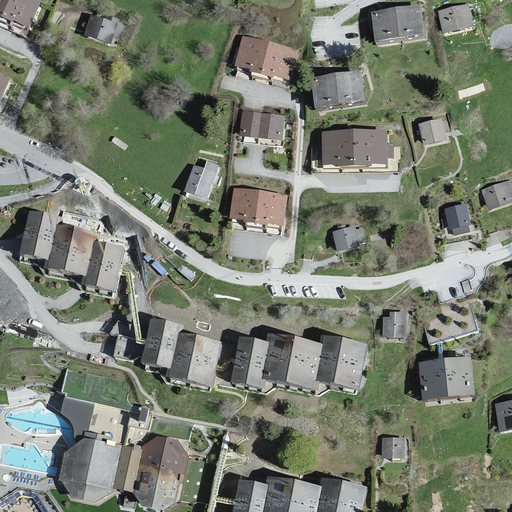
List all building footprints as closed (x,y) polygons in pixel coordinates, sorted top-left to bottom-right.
[(46,5),(32,0),(0,0),(0,18),(35,32),(46,5)] [(476,6),(446,14),(452,38),(482,31),(476,6)] [(400,16),(384,19),(389,50),(439,41),(433,10),(400,16)] [(109,24),(96,20),(90,40),(116,47),(118,39),(121,40),(126,25),(110,20),(109,24)] [(304,55),(248,42),(241,70),(298,83),(304,55)] [(16,82),(0,76),(0,106),(5,109),(16,82)] [(372,76),(324,84),(329,115),(377,108),(372,76)] [(287,118),(246,116),(245,139),(286,141),(287,118)] [(448,123),(427,130),(433,150),(454,143),(448,123)] [(399,135),(330,138),(332,168),(351,167),(351,172),(399,170),(399,160),(400,160),(399,135)] [(213,201),(222,168),(213,166),(211,172),(199,169),(192,196),(213,201)] [(511,184),(489,194),(497,214),(511,208),(511,184)] [(292,199),(240,193),(236,222),(288,229),(292,199)] [(472,208),(451,215),(458,236),(479,229),(472,208)] [(68,222),(39,217),(31,260),(63,266),(61,276),(97,282),(96,292),(126,297),(133,253),(106,248),(107,239),(67,232),(68,222)] [(360,229),(339,236),(345,255),(366,248),(360,229)] [(412,340),(411,314),(396,315),(396,320),(387,320),(388,341),(412,340)] [(117,355),(134,358),(140,323),(117,319),(115,335),(120,336),(117,355)] [(191,327),(161,323),(155,365),(187,369),(186,378),(225,383),(230,343),(190,338),(191,327)] [(371,386),(378,345),(331,338),(330,344),(277,336),(276,343),(251,339),(245,381),(274,386),(276,378),(328,387),(329,379),(371,386)] [(473,360),(420,366),(426,405),(477,401),(473,360)] [(124,381),(68,369),(63,396),(66,400),(62,416),(67,419),(71,423),(74,428),(76,434),(76,443),(78,447),(86,442),(144,452),(148,449),(154,411),(133,406),(127,400),(128,394),(123,387),(124,381)] [(511,432),(511,403),(501,406),(507,434),(511,432)] [(409,438),(389,440),(390,458),(411,457),(409,438)] [(203,503),(210,464),(191,461),(180,444),(160,440),(148,449),(144,452),(86,442),(78,447),(73,451),(66,456),(64,468),(62,476),(61,482),(75,503),(97,508),(117,494),(135,498),(145,511),(146,511),(171,511),(184,503),(194,505),(203,503)] [(371,511),(375,489),(329,481),(328,488),(274,479),(273,486),(249,482),(243,511),(371,511)] [(124,499),(123,506),(135,509),(137,501),(124,499)]
